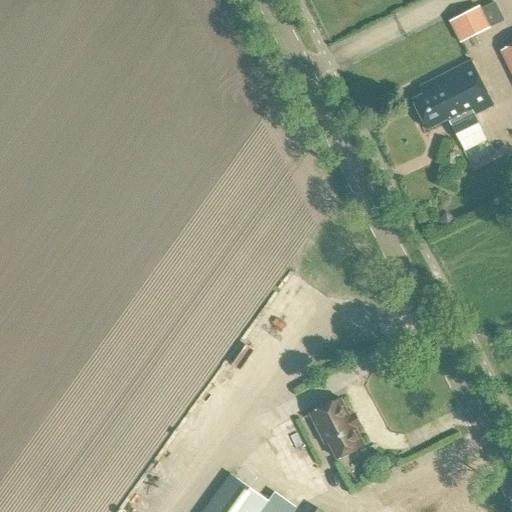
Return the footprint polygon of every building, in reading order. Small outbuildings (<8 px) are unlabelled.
[(480,7),(450,22),(461,44),(505,21),(496,2),(481,9),(480,7)] [(511,46),(501,51),(511,73),(511,46)] [(471,62),(419,88),(423,95),(412,101),(427,131),(448,121),(459,142),(483,130),(476,115),(494,106),(471,62)] [(348,419),(350,418),(341,399),(310,415),(325,445),(329,443),(337,460),(365,446),(355,427),(353,428),(348,419)] [(291,511),(295,508),(273,492),(267,501),(232,475),(205,511),(291,511)]
